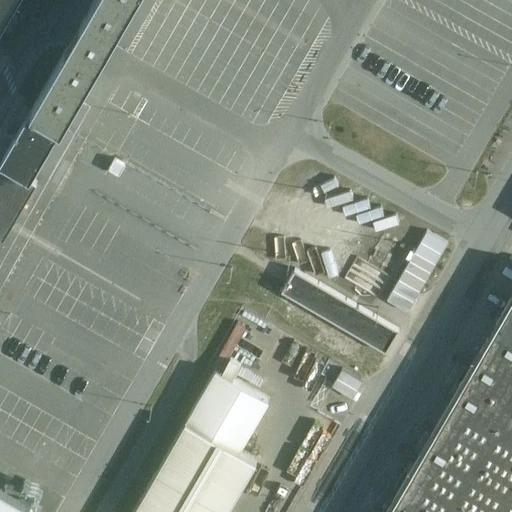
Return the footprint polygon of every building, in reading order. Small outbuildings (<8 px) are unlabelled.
[(0,0),(0,26),(15,0),(99,0),(5,163),(0,170),(0,233),(12,240),(42,188),(34,184),(140,0),(0,0)] [(297,271),(284,295),(383,353),(397,330),(297,271)] [(511,511),(511,289),(381,511),(511,511)] [(218,370),(134,511),(230,511),(260,461),(240,450),(270,400),(218,370)] [(78,511),(0,467),(0,494),(31,511),(78,511)]
